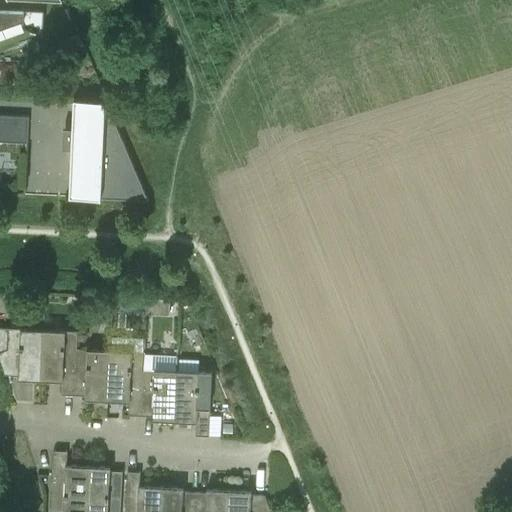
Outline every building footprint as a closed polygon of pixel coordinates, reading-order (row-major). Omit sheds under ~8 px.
[(0,58),(41,60),(43,12),(0,9),(0,58)] [(62,128),(61,149),(71,149),(69,197),(148,200),(105,101),(74,99),(72,128),(62,128)] [(0,141),(26,142),(27,143),(28,117),(0,115),(0,141)] [(161,299),(160,315),(169,315),(169,300),(161,299)] [(18,379),(41,380),(43,330),(0,327),(0,360),(5,374),(18,375),(18,379)] [(61,395),(74,395),(77,331),(43,330),(41,380),(62,381),(61,395)] [(85,399),(108,400),(110,350),(77,349),(78,331),(77,331),(74,395),(85,396),(85,399)] [(128,415),(141,415),(144,352),(110,350),(108,400),(129,401),(128,415)] [(152,420),(175,421),(177,371),(178,356),(145,354),(145,352),(144,352),(141,415),(152,416),(152,420)] [(177,371),(175,421),(196,422),(195,435),(209,436),(212,372),(177,371)] [(222,424),(222,433),(232,433),(232,424),(222,424)] [(50,511),(85,511),(88,466),(66,465),(67,451),(54,451),(50,511)] [(88,466),(85,511),(120,511),(123,471),(110,471),(110,467),(88,466)] [(125,511),(159,511),(161,487),(140,486),(140,472),(127,471),(125,511)] [(159,511),(193,511),(195,492),(183,491),(183,488),(161,487),(159,511)] [(193,511),(227,511),(229,490),(207,489),(206,493),(195,492),(193,511)] [(229,490),(227,511),(271,511),(265,496),(251,495),(251,491),(229,490)]
